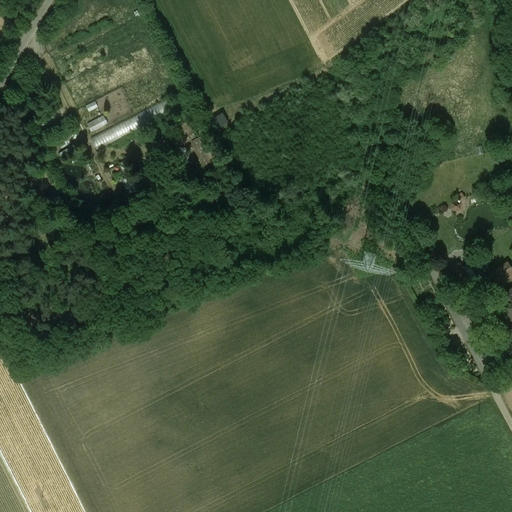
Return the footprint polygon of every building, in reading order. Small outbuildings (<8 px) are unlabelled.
[(173,98),(92,138),(98,150),(179,110),(173,98)] [(95,102),(86,106),(90,113),(99,108),(95,102)] [(205,135),(191,141),(203,167),(217,160),(205,135)] [(73,138),(52,149),(56,157),(77,147),(73,138)] [(462,268),(459,262),(449,269),(453,274),(452,274),(466,294),(476,287),(472,282),(462,268)] [(476,276),(469,266),(465,266),(462,268),(472,282),(475,280),(476,276)] [(511,268),(511,266),(486,283),(492,291),(511,277),(511,268)] [(511,288),(500,297),(507,307),(511,303),(511,288)] [(511,303),(507,307),(500,311),(504,318),(507,322),(500,327),(501,329),(501,332),(504,337),(507,338),(511,343),(511,341),(511,303)]
